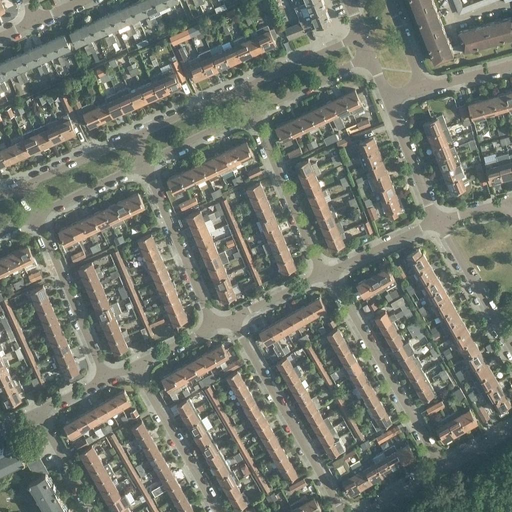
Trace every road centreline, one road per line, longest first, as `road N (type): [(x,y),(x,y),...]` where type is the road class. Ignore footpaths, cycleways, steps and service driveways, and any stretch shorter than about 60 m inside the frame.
road 1 (residential): [(359,35),(0,194)]
road 2 (residential): [(442,469),(329,275)]
road 3 (residential): [(220,325),(240,338),(340,511)]
road 4 (residential): [(250,111),(329,275)]
road 5 (residential): [(220,325),(207,312),(143,166)]
road 6 (residential): [(34,216),(105,378)]
road 7 (residential): [(218,511),(134,368)]
road 8 (residential): [(438,223),(511,348)]
road 9 (residential): [(250,111),(368,56)]
road 10 (residential): [(438,223),(389,103)]
road 11 (residential): [(438,223),(329,275)]
road 12 (residential): [(143,166),(250,111)]
